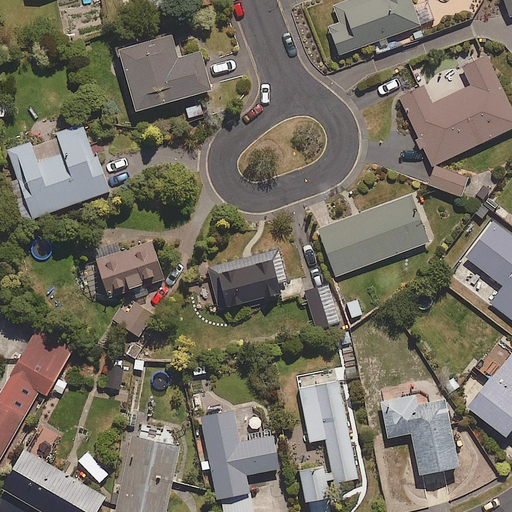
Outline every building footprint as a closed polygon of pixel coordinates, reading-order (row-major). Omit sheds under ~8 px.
[(138,0),(142,11),(179,0),(138,0)] [(427,0),(423,0),(415,3),(413,0),(347,0),(334,5),(340,22),(328,26),(338,56),(373,44),(376,53),(426,37),(423,26),(435,22),(427,0)] [(511,0),(501,0),(507,16),(511,14),(511,0)] [(138,110),(213,89),(202,49),(180,56),(176,43),(176,44),(173,34),(121,49),(138,110)] [(425,85),(400,97),(433,166),(511,127),(511,105),(488,55),(462,67),(471,85),(433,103),(425,85)] [(0,102),(0,118),(9,118),(8,102),(0,102)] [(189,121),(215,113),(212,102),(186,110),(189,121)] [(111,190),(99,156),(95,157),(83,124),(57,134),(58,137),(33,146),(32,143),(8,151),(18,179),(11,182),(25,221),(111,190)] [(469,177),(436,166),(430,184),(462,195),(469,177)] [(430,241),(413,194),(320,229),(337,276),(430,241)] [(511,234),(494,221),(466,258),(502,285),(489,303),(511,320),(511,234)] [(151,291),(148,283),(166,278),(155,241),(96,259),(109,299),(133,291),(134,297),(151,291)] [(273,304),(295,299),(284,249),(208,266),(218,309),(271,297),(273,304)] [(340,323),(330,284),(305,290),(314,322),(322,320),(324,327),(340,323)] [(0,463),(38,393),(46,397),(72,349),(36,329),(0,396),(0,463)] [(335,330),(336,348),(351,347),(350,329),(335,330)] [(511,353),(470,406),(511,440),(511,353)] [(193,375),(206,375),(206,354),(193,354),(193,375)] [(336,483),(359,478),(339,381),(300,389),(310,442),(327,439),(336,483)] [(446,399),(420,404),(418,394),(382,402),(389,438),(413,433),(422,475),(460,467),(446,399)] [(244,424),(239,425),(234,407),(201,415),(223,511),(256,511),(248,477),(284,469),(276,433),(248,440),(244,424)] [(166,511),(181,445),(132,435),(115,511),(166,511)] [(4,488),(45,511),(97,511),(106,497),(25,451),(4,488)] [(307,502),(331,497),(326,466),(301,470),(307,502)]
